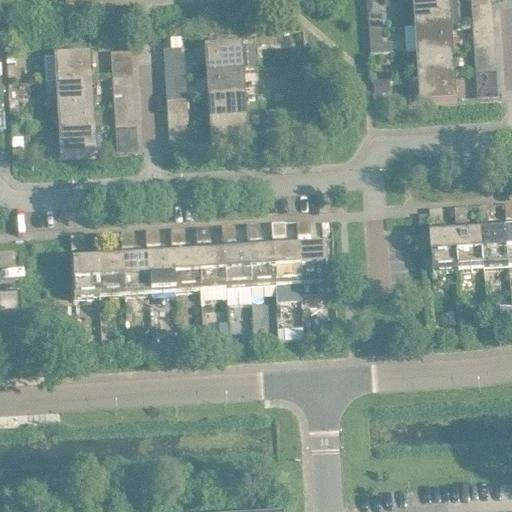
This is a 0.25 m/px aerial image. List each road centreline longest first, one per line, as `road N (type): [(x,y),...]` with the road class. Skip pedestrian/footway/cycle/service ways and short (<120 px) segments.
road 1 (residential): [(0,399),(323,382)]
road 2 (residential): [(161,184),(339,177),(362,169)]
road 3 (residential): [(323,382),(511,365)]
road 4 (residential): [(362,169),(386,140),(511,131)]
road 5 (residential): [(0,196),(161,184)]
road 6 (residential): [(150,52),(161,184)]
road 7 (unclassified): [(331,511),(323,382)]
road 8 (residential): [(362,169),(375,181),(379,289)]
